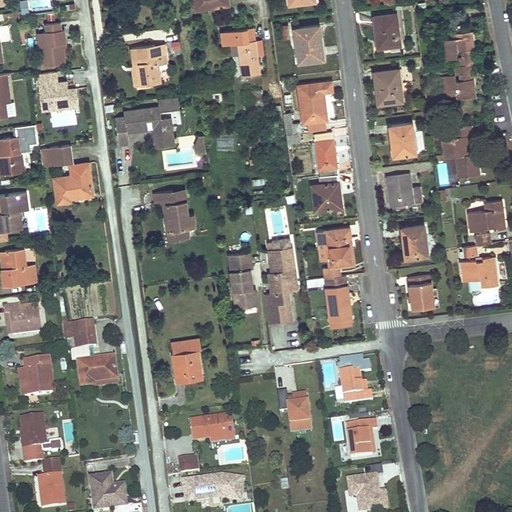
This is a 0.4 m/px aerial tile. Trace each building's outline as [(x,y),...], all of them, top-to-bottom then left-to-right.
[(228,0),(194,0),(196,11),(229,6),(228,0)] [(397,13),(375,16),(379,47),(401,44),(397,13)] [(428,20),(420,21),(422,32),(430,31),(428,20)] [(42,46),(44,66),(64,63),(63,49),(62,43),(65,43),(64,29),(62,29),(61,22),(46,24),(47,32),(44,32),(45,45),(42,46)] [(289,24),(281,25),(282,39),(291,38),(289,24)] [(320,25),(296,28),(300,62),(317,60),(315,46),(323,45),(320,25)] [(255,28),(229,31),(231,44),(239,43),(243,76),(261,74),(259,56),(256,40),(255,28)] [(229,31),(222,32),(224,45),(231,44),(229,31)] [(455,38),(441,40),(443,60),(458,58),(457,52),(462,51),(463,57),(459,57),(460,66),(470,64),(474,64),(473,54),(470,54),(470,49),(474,49),(473,39),(469,39),(468,32),(455,34),(455,38)] [(170,50),(181,49),(180,39),(169,40),(170,50)] [(155,45),(132,48),(135,66),(138,65),(141,85),(161,82),(159,64),(167,63),(165,46),(156,47),(155,45)] [(323,45),(315,46),(317,60),(325,59),(323,45)] [(460,66),(456,66),(457,75),(461,74),(462,80),(457,81),(456,74),(450,75),(442,76),(441,76),(443,96),(458,94),(459,98),(471,97),(470,89),(474,89),(473,79),(469,79),(468,75),(471,74),(470,64),(460,66)] [(133,66),(135,86),(141,85),(138,65),(135,66),(133,66)] [(399,69),(375,71),(377,82),(380,82),(383,103),(403,101),(399,69)] [(57,72),(37,74),(42,111),(66,108),(65,100),(78,98),(77,88),(68,89),(65,89),(64,81),(58,82),(57,72)] [(7,73),(0,74),(0,117),(8,117),(6,103),(11,102),(7,73)] [(332,81),(300,85),(303,110),(306,110),(308,122),(326,120),(328,119),(324,91),(333,90),(332,81)] [(263,89),(244,92),(246,104),(264,101),(263,89)] [(180,96),(160,99),(161,106),(181,104),(180,96)] [(78,98),(65,100),(66,108),(79,106),(78,98)] [(265,107),(264,101),(246,104),(247,110),(265,107)] [(11,102),(6,103),(8,117),(16,116),(14,102),(11,102)] [(162,119),(161,106),(125,111),(125,116),(116,117),(120,146),(130,145),(128,134),(154,130),(155,141),(175,138),(174,128),(169,128),(168,118),(162,119)] [(326,120),(308,122),(309,132),(327,130),(326,120)] [(301,122),(286,124),(288,135),(300,133),(303,133),(301,122)] [(413,123),(393,126),(395,144),(393,144),(394,156),(417,153),(413,123)] [(17,136),(0,138),(0,155),(3,155),(5,174),(25,171),(22,153),(34,151),(32,139),(32,134),(35,134),(37,134),(36,124),(15,126),(17,136)] [(453,137),(443,139),(446,158),(457,156),(459,177),(480,174),(477,153),(480,153),(479,144),(470,145),(469,135),(473,135),(471,125),(451,127),(453,137)] [(333,132),(315,134),(316,143),(311,144),(314,168),(319,167),(320,176),(339,174),(334,139),(333,132)] [(300,133),(288,135),(289,143),(301,141),(300,133)] [(473,135),(469,135),(470,145),(479,144),(477,134),(473,135)] [(156,149),(176,146),(175,138),(155,141),(156,149)] [(201,163),(200,155),(208,154),(206,144),(199,145),(197,155),(198,163),(201,163)] [(70,145),(42,149),(44,165),(73,161),(70,145)] [(208,154),(200,155),(201,163),(209,162),(208,154)] [(89,162),(71,164),(72,174),(54,177),(58,202),(66,200),(66,197),(70,197),(94,194),(89,162)] [(339,174),(320,176),(321,184),(313,185),(316,211),(339,208),(337,191),(341,191),(339,174)] [(411,174),(386,177),(390,206),(393,205),(394,209),(406,208),(406,204),(423,202),(421,186),(412,187),(411,174)] [(173,190),(155,193),(156,205),(164,204),(167,204),(169,220),(166,220),(167,230),(174,230),(175,238),(191,237),(189,228),(196,227),(195,213),(189,214),(186,192),(173,194),(173,190)] [(22,192),(0,194),(0,230),(7,230),(22,228),(20,211),(24,211),(22,192)] [(487,210),(469,212),(471,231),(487,229),(486,227),(494,226),(494,230),(505,228),(504,219),(501,220),(500,209),(503,209),(502,200),(486,202),(487,210)] [(425,225),(406,227),(408,245),(405,245),(407,257),(429,254),(425,225)] [(325,277),(341,275),(340,265),(355,263),(350,227),(318,231),(319,240),(326,239),(329,258),(330,267),(324,268),(325,277)] [(0,230),(0,241),(8,240),(7,230),(0,230)] [(174,230),(167,230),(168,239),(175,238),(174,230)] [(490,233),(476,235),(477,244),(491,243),(490,233)] [(326,239),(319,240),(322,259),(329,258),(326,239)] [(477,244),(464,246),(466,257),(479,255),(477,244)] [(487,253),(507,249),(506,245),(486,248),(487,253)] [(25,248),(6,251),(7,264),(10,264),(11,268),(4,269),(2,269),(4,285),(38,281),(36,264),(27,265),(25,248)] [(269,325),(294,321),(290,291),(288,278),(299,277),(295,254),(277,256),(276,249),(270,250),(273,272),(270,272),(272,292),(265,293),(269,325)] [(6,251),(2,252),(4,269),(11,268),(10,264),(7,264),(6,251)] [(252,253),(230,256),(234,282),(237,308),(259,305),(259,303),(257,292),(255,292),(253,279),(251,267),(254,266),(253,259),(252,253)] [(494,265),(497,265),(496,256),(484,257),(484,260),(477,261),(477,259),(461,261),(463,280),(481,278),(482,286),(499,284),(498,276),(495,276),(494,265)] [(351,318),(352,317),(348,285),(347,274),(341,275),(325,277),(326,287),(330,319),(330,321),(331,326),(352,324),(351,318)] [(431,274),(409,277),(412,295),(412,301),(414,308),(435,305),(433,292),(431,274)] [(299,277),(288,278),(290,291),(300,289),(299,277)] [(21,304),(5,306),(6,315),(11,314),(13,335),(42,331),(40,310),(36,310),(22,312),(21,306),(21,304)] [(93,321),(63,325),(65,340),(76,339),(77,349),(96,346),(93,321)] [(200,338),(173,342),(175,353),(199,350),(202,349),(200,338)] [(199,350),(175,353),(178,381),(203,378),(199,350)] [(340,366),(345,404),(373,400),(372,392),(368,393),(364,393),(363,382),(361,373),(371,372),(369,363),(363,364),(362,356),(342,358),(343,366),(340,366)] [(50,357),(26,360),(27,370),(29,381),(23,382),(25,396),(55,392),(50,357)] [(114,357),(79,362),(82,386),(92,385),(92,381),(117,378),(114,357)] [(117,378),(92,381),(92,385),(92,387),(118,384),(117,378)] [(288,390),(278,392),(281,412),(290,410),(292,424),(298,423),(298,426),(301,428),(312,427),(308,394),(294,396),(295,400),(289,400),(289,396),(288,390)] [(44,414),(22,417),(23,428),(23,429),(25,429),(26,439),(22,440),(23,448),(25,462),(43,460),(41,446),(48,445),(44,414)] [(227,416),(192,421),(194,439),(212,437),(226,435),(225,425),(228,424),(227,420),(227,416)] [(233,419),(227,420),(228,424),(225,425),(226,435),(212,437),(213,442),(227,440),(228,442),(237,440),(233,419)] [(377,419),(344,423),(347,446),(349,457),(370,455),(366,430),(369,429),(379,428),(377,419)] [(298,423),(292,424),(293,432),(313,429),(312,427),(301,428),(298,426),(298,423)] [(372,438),(380,437),(379,429),(371,430),(372,438)] [(190,456),(180,458),(181,462),(182,473),(192,472),(190,456)] [(61,468),(60,458),(45,460),(46,470),(61,468)] [(176,474),(174,463),(167,464),(169,475),(176,474)] [(385,464),(368,466),(369,475),(351,478),(353,496),(361,494),(363,510),(390,506),(388,491),(382,491),(380,474),(387,473),(385,464)] [(66,503),(61,468),(46,470),(47,477),(40,478),(44,506),(66,503)] [(91,478),(95,510),(122,507),(121,497),(127,496),(126,486),(117,487),(113,485),(112,475),(91,478)] [(223,475),(184,480),(186,498),(198,496),(198,500),(223,497),(241,500),(244,478),(223,475)]
